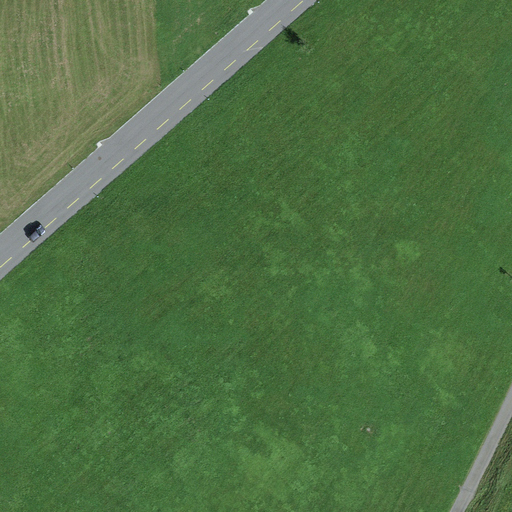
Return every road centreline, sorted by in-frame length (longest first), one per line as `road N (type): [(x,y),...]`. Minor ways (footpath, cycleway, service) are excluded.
road 1 (tertiary): [(0,251),(285,0)]
road 2 (unclassified): [(457,511),(511,399)]
